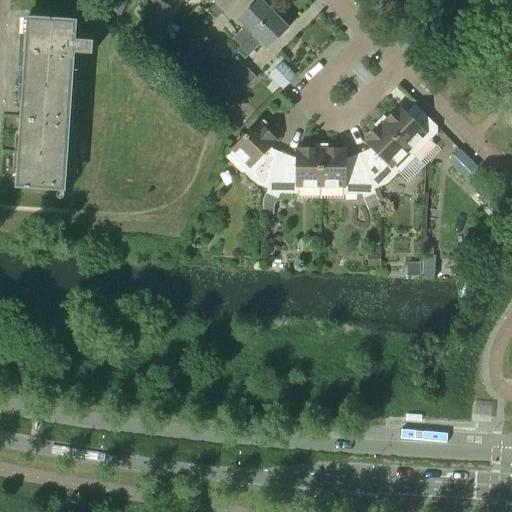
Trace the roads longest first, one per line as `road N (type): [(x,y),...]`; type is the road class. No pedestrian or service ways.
road 1 (tertiary): [(0,440),(252,478),(511,489)]
road 2 (tertiary): [(511,456),(234,437),(0,406)]
road 3 (residential): [(399,64),(349,117),(329,117),(314,100),(316,88),(370,35)]
